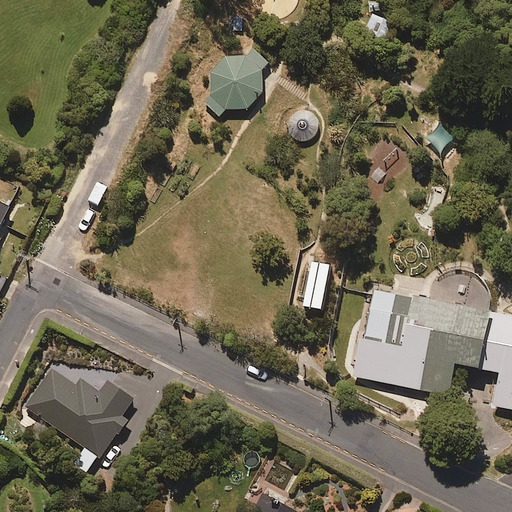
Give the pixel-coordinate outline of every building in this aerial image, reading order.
[(391,14),(372,8),(367,24),(386,30),(391,14)] [(231,103),(250,104),(267,88),(268,68),(253,54),(233,53),(217,69),(217,89),(231,103)] [(293,114),(289,124),(290,129),(295,136),(304,140),(310,139),(316,135),(320,125),(317,115),(313,111),(305,109),(298,111),(293,114)] [(464,137),(438,119),(427,135),(453,152),(464,137)] [(0,223),(10,204),(0,199),(0,223)] [(330,261),(310,258),(303,304),(322,307),(330,261)] [(511,316),(372,286),(353,377),(446,397),(453,361),(501,371),(494,407),(511,409),(511,316)] [(119,432),(128,417),(122,414),(134,397),(108,380),(100,392),(80,379),(76,385),(51,369),(25,408),(99,457),(116,430),(119,432)] [(302,511),(262,490),(250,511),(302,511)]
